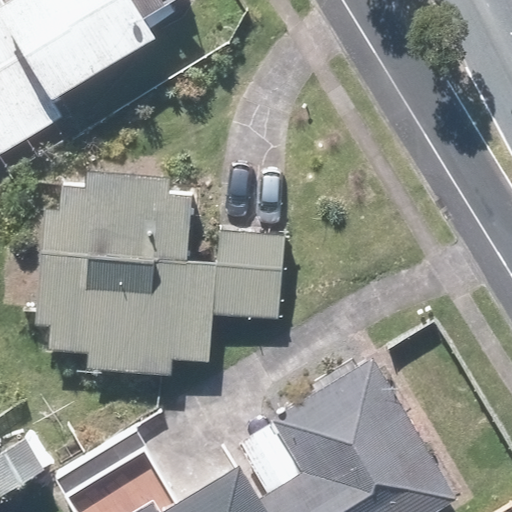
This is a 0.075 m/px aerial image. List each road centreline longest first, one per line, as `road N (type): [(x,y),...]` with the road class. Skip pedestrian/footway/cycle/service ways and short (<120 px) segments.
road 1 (tertiary): [(511,214),(367,0)]
road 2 (tertiary): [(447,0),(511,134)]
